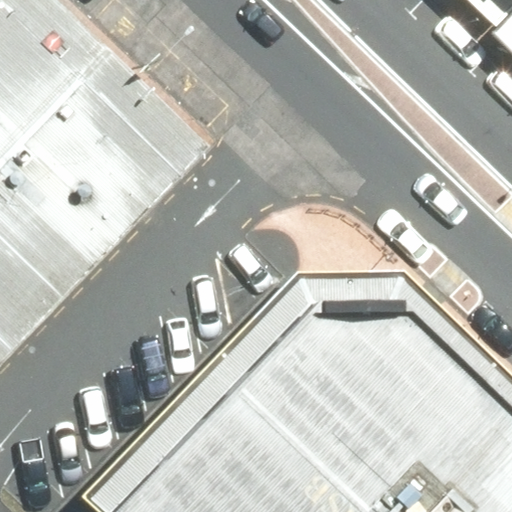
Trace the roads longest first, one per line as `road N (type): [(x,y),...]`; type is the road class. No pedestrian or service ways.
road 1 (primary): [(511,279),(217,0)]
road 2 (primary): [(355,0),(511,153)]
